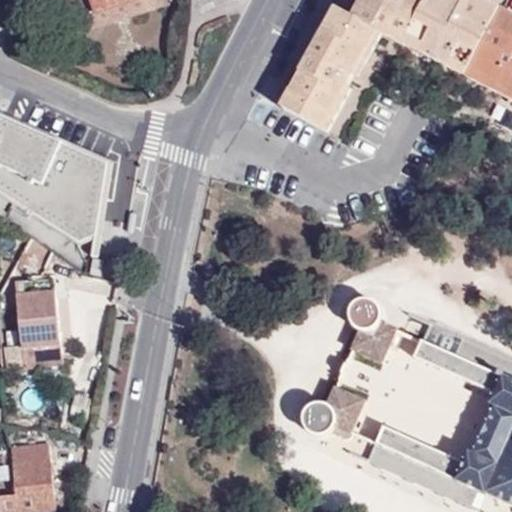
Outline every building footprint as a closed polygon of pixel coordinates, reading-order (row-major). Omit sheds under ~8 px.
[(141,0),(96,14),(95,12),(84,16),(88,29),(169,4),(167,0),(141,0)] [(91,0),(95,12),(96,14),(141,0),(91,0)] [(284,110),(329,134),(352,91),(347,88),(354,75),(358,78),(383,34),(406,46),(429,3),(420,0),(364,0),(354,19),(337,11),(284,110)] [(449,0),(430,0),(429,3),(406,46),(468,78),(502,12),(503,11),(487,3),(484,8),(468,1),(466,3),(464,9),(449,0)] [(466,3),(459,0),(449,0),(464,9),(466,3)] [(484,8),(487,3),(481,0),(468,0),(468,1),(484,8)] [(511,17),(502,12),(468,78),(511,101),(511,17)] [(0,112),(0,189),(86,244),(104,236),(110,199),(115,163),(0,112)] [(104,262),(95,260),(91,274),(101,277),(104,262)] [(64,356),(56,289),(18,293),(24,360),(64,356)] [(410,366),(424,332),(408,325),(409,314),(403,304),(394,302),(389,303),(383,307),(379,312),(377,321),(381,329),(387,333),(378,352),(410,366)] [(427,343),(421,341),(414,359),(497,396),(492,406),(497,409),(476,456),(408,427),(404,438),(381,428),(375,442),(420,464),(459,483),(511,506),(511,381),(497,375),(498,363),(495,356),(484,347),(442,332),(438,333),(427,343)] [(362,426),(378,432),(392,400),(361,386),(353,404),(343,403),(336,407),(332,414),(332,421),(334,430),(341,433),(349,435),(356,432),(362,426)] [(420,464),(375,442),(374,446),(374,451),(374,459),(376,465),(380,471),(387,476),(435,495),(444,495),(448,495),(452,492),(456,489),(459,483),(420,464)] [(0,511),(56,511),(50,446),(12,449),(16,496),(0,497),(0,511)]
